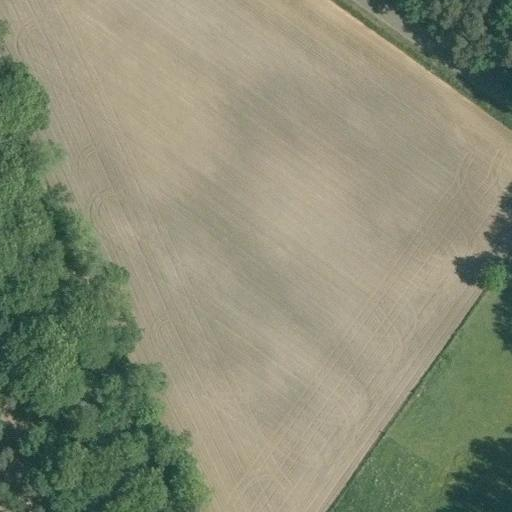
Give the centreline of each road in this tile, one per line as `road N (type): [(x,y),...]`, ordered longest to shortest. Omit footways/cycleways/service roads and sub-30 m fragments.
road 1 (secondary): [(144,511),(0,208)]
road 2 (unclassified): [(360,0),(511,107)]
